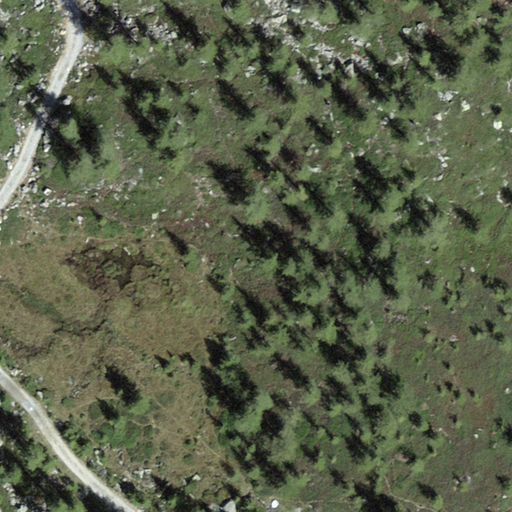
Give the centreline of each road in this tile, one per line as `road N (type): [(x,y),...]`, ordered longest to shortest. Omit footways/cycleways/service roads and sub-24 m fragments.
road 1 (track): [(68,0),(78,27),(73,49),(0,201)]
road 2 (track): [(0,377),(124,511)]
